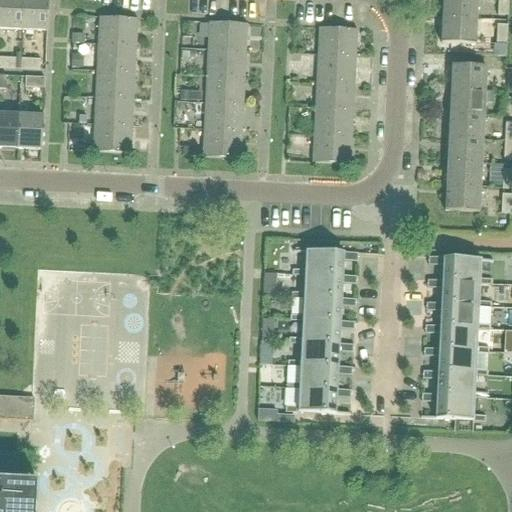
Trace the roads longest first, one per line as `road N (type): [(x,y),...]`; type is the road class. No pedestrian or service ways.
road 1 (residential): [(0,180),(364,192)]
road 2 (residential): [(383,410),(391,211),(364,192)]
road 3 (residential): [(364,192),(392,155),(398,42),(395,22),(374,0)]
